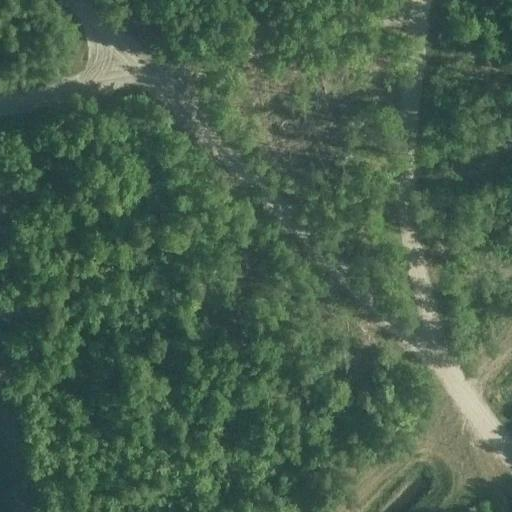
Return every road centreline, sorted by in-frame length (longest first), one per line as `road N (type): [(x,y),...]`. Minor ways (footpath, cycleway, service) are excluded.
road 1 (unknown): [(421,357),(172,97),(130,67)]
road 2 (unknown): [(423,1),(407,216),(421,357)]
road 3 (unknown): [(423,1),(130,67)]
road 4 (unknown): [(421,357),(511,472)]
road 5 (unknown): [(0,94),(130,67)]
